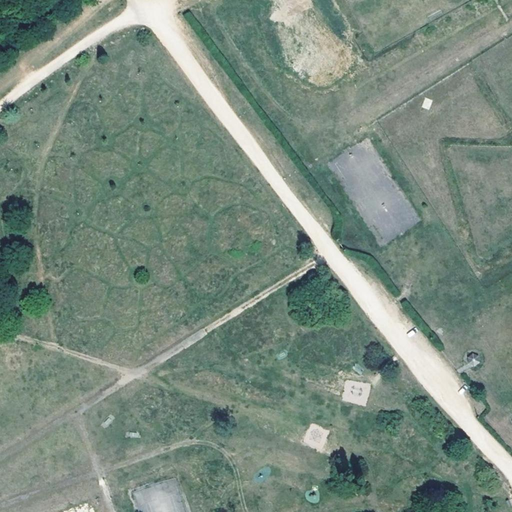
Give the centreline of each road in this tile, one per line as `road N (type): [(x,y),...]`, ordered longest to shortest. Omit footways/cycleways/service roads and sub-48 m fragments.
road 1 (track): [(511,469),(388,324),(146,10),(0,112)]
road 2 (track): [(0,331),(136,373)]
